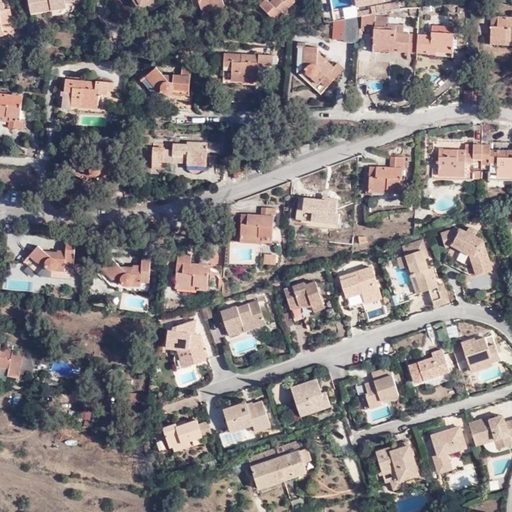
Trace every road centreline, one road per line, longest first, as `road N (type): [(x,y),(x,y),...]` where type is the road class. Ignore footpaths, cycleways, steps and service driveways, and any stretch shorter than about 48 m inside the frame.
road 1 (residential): [(425,121),(273,179),(132,220),(0,211)]
road 2 (residential): [(511,328),(463,309),(199,395)]
road 3 (residential): [(425,121),(239,115)]
road 4 (residential): [(511,390),(356,440)]
